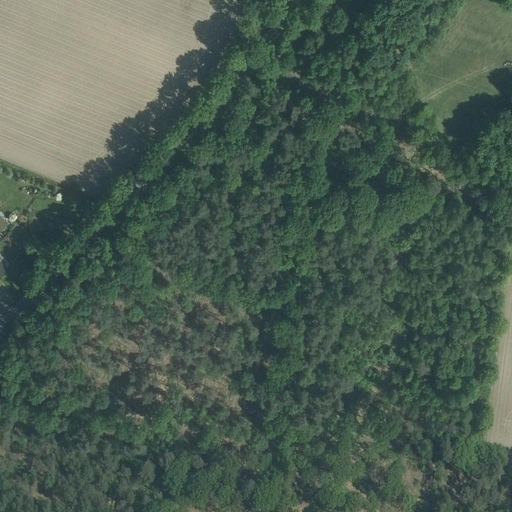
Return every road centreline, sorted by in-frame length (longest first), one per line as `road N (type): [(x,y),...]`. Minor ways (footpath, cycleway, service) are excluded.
road 1 (track): [(438,452),(0,389)]
road 2 (unclassified): [(0,329),(249,68),(291,0)]
road 3 (track): [(323,8),(291,56),(303,83),(384,115),(422,97)]
